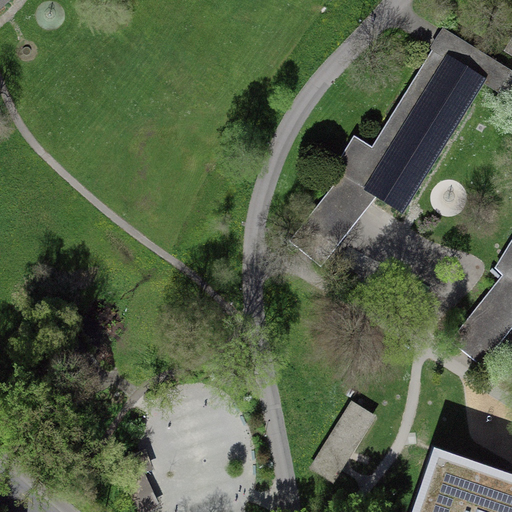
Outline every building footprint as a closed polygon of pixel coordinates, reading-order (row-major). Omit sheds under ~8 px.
[(511,73),(443,30),(432,48),(434,50),(458,65),(483,80),(511,98),(511,73)] [(458,65),(434,50),(372,150),(355,138),(336,168),(344,176),(289,243),(320,269),(378,197),(400,211),(483,80),(458,65)] [(511,243),(497,268),(505,276),(451,343),(479,368),(511,327),(511,243)] [(349,447),(369,415),(352,404),(312,468),(329,479),(349,447)] [(141,454),(119,462),(124,477),(147,469),(144,461),(141,454)] [(511,511),(511,480),(436,454),(415,511),(511,511)] [(125,485),(137,511),(143,511),(160,504),(146,475),(125,485)]
